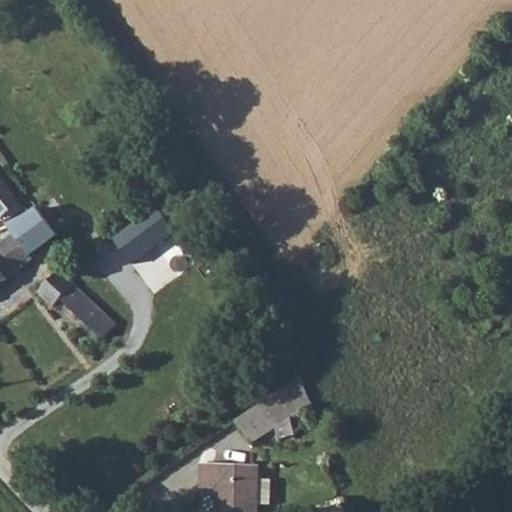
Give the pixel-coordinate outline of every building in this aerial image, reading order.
[(37,214),(0,168),(0,209),(12,224),(23,217),(28,222),(37,214)] [(91,204),(66,225),(91,256),(117,235),(91,204)] [(134,266),(180,233),(162,207),(116,240),(134,266)] [(0,306),(48,268),(45,263),(58,252),(53,246),(41,231),(29,243),(24,238),(0,256),(0,306)] [(67,293),(77,282),(61,268),(51,279),(67,293)] [(50,281),(40,292),(57,307),(62,301),(106,338),(120,322),(78,284),(67,296),(50,281)] [(306,388),(239,434),(253,455),(316,410),(313,403),(306,388)] [(261,511),(262,471),(205,471),(205,495),(221,496),(221,511),(261,511)]
